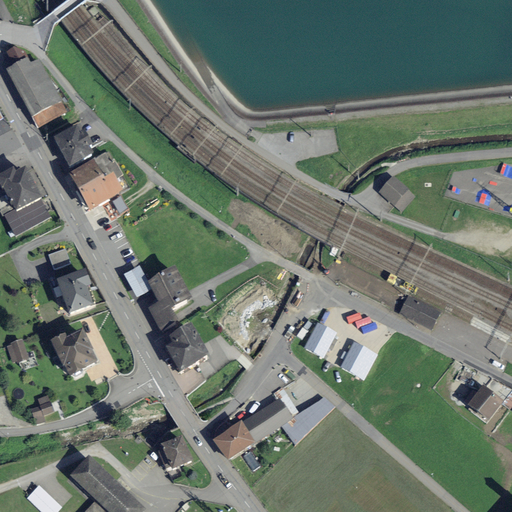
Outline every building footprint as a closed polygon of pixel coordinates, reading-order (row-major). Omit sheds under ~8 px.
[(33,65),(28,55),(4,68),(38,129),(68,113),(39,61),(33,65)] [(90,143),(79,122),(52,136),(68,166),(100,149),(95,140),(90,143)] [(70,178),(90,214),(126,194),(105,158),(70,178)] [(14,170),(0,176),(0,185),(14,212),(15,215),(41,202),(24,169),(16,174),(14,170)] [(414,188),(399,173),(385,188),(400,202),(414,188)] [(51,219),(41,202),(15,215),(14,212),(4,217),(15,239),(51,219)] [(65,250),(48,256),(54,271),(71,265),(65,250)] [(149,283),(140,267),(123,276),(136,300),(151,292),(147,284),(149,283)] [(192,301),(174,269),(149,283),(147,284),(151,292),(158,304),(148,310),(161,334),(179,325),(172,312),(192,301)] [(85,272),(56,283),(69,316),(92,308),(86,291),(92,289),(85,272)] [(337,334),(317,323),(304,349),(324,360),(337,334)] [(172,346),(169,348),(166,350),(180,375),(195,367),(210,359),(192,327),(169,340),(171,343),(172,346)] [(99,363),(85,331),(70,338),(68,333),(53,340),(70,377),(99,363)] [(18,362),(27,359),(21,343),(12,346),(18,362)] [(378,356),(354,343),(340,369),(364,382),(378,356)] [(504,404),(484,388),(469,407),(488,423),(504,404)] [(40,409),(33,411),(38,426),(46,423),(44,416),(54,413),(48,394),(37,398),(40,409)] [(335,409),(323,399),(293,419),(282,427),(295,447),(335,409)] [(279,400),(241,424),(255,445),(282,427),(293,419),(279,400)] [(241,424),(213,442),(227,463),(255,445),(241,424)] [(191,460),(178,437),(158,448),(171,471),(191,460)] [(143,511),(144,511),(88,458),(70,476),(94,500),(106,511),(143,511)] [(106,511),(94,500),(82,511),(106,511)]
